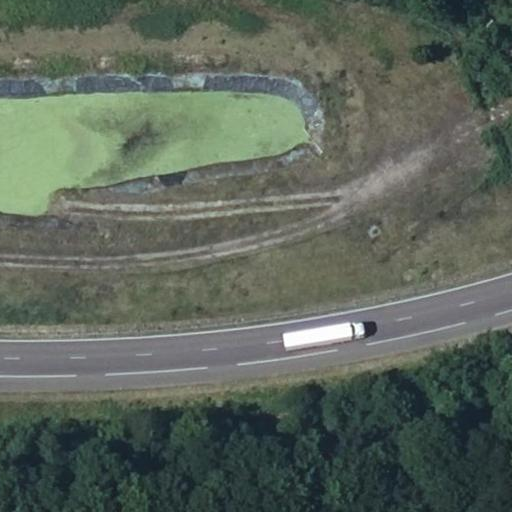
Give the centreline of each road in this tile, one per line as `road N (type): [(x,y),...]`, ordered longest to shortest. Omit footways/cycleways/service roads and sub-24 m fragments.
road 1 (motorway): [(0,364),(203,358),(456,319),(511,299)]
road 2 (track): [(0,264),(160,269),(329,223),(411,158)]
